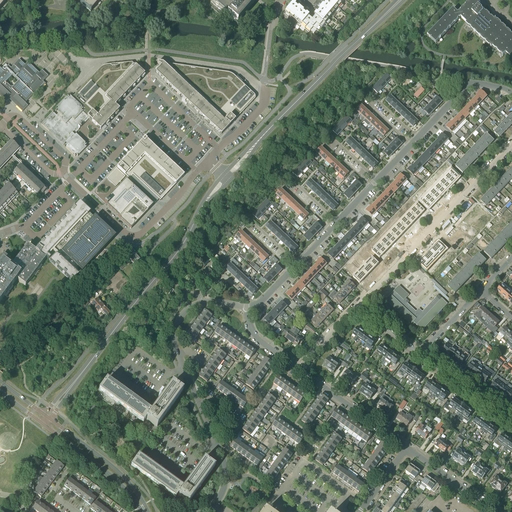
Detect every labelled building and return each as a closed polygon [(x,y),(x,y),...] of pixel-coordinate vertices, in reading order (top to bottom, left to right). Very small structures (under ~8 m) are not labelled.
[(81,3),(80,3),(91,12),(90,11),(99,0),(84,0),(82,4),(81,3)] [(201,0),(205,3),(217,13),(218,14),(223,19),(226,16),(227,15),(237,23),(238,21),(254,3),(256,0),(241,0),(235,8),(233,6),(231,4),(228,2),(225,0),(201,0)] [(325,25),(314,15),(312,18),(306,13),(310,8),(308,7),(306,9),(300,4),(302,1),(301,0),(301,1),(300,0),(299,2),(298,2),(296,5),(294,3),(284,15),(288,18),(290,17),(297,23),(296,25),(300,28),(301,27),(309,33),(311,31),(314,34),(317,31),(319,33),(325,25)] [(314,15),(325,25),(327,26),(331,22),(329,20),(335,13),(337,14),(344,6),(342,5),(345,1),(344,0),(327,0),(326,1),(324,0),(320,0),(323,2),(317,9),(314,6),(313,7),(318,11),(314,15)] [(480,4),(476,0),(470,0),(471,1),(469,3),(468,2),(465,5),(466,6),(464,8),(464,7),(461,10),(461,11),(459,13),(459,12),(458,13),(453,9),(451,11),(453,12),(429,36),(436,44),(439,40),(440,38),(441,38),(444,35),(443,35),(445,33),(446,33),(449,30),(448,30),(450,28),(453,25),(455,23),(458,20),(460,18),(461,17),(467,23),(466,24),(469,27),(470,26),(471,28),(471,29),(474,32),(475,31),(476,33),(479,36),(481,38),(484,41),(486,43),(489,46),(490,46),(491,47),(491,48),(493,47),(496,50),(496,49),(498,51),(497,51),(500,54),(501,54),(503,56),(502,56),(503,57),(506,53),(511,58),(509,59),(511,61),(511,35),(510,34),(511,33),(508,30),(507,31),(506,29),(506,28),(503,25),(502,26),(500,24),(501,24),(498,21),(497,21),(495,19),(496,19),(495,18),(494,20),(491,17),(491,18),(489,16),(489,15),(486,12),(486,13),(484,11),(485,11),(484,10),(483,12),(482,10),(482,9),(480,11),(477,8),(480,4)] [(33,68),(28,63),(28,62),(25,66),(19,61),(20,60),(19,60),(14,66),(16,68),(14,71),(8,66),(11,69),(9,71),(7,70),(4,73),(0,68),(0,96),(1,97),(6,102),(7,103),(10,99),(15,105),(17,107),(17,106),(22,112),(28,106),(25,104),(30,98),(30,97),(32,95),(34,96),(35,96),(34,96),(39,90),(40,91),(40,90),(45,85),(46,85),(43,82),(48,76),(47,76),(42,71),(39,74),(33,69),(34,68),(33,68)] [(98,68),(71,98),(73,99),(84,109),(82,111),(83,112),(82,114),(88,119),(89,119),(88,120),(100,130),(119,109),(114,105),(144,74),(131,62),(105,65),(103,65),(102,66),(100,67),(99,68),(98,68)] [(254,95),(234,76),(232,75),(230,74),(227,73),(157,63),(161,66),(155,73),(221,135),(255,99),(255,98),(255,97),(255,96),(254,95)] [(387,74),(382,79),(387,84),(389,81),(390,81),(392,79),(389,77),(387,74)] [(382,89),(387,84),(382,79),(377,84),(382,89)] [(377,94),(382,89),(377,84),(372,89),(377,94)] [(414,95),(417,98),(424,91),(421,87),(414,95)] [(482,102),(482,101),(487,97),(481,91),(476,96),(477,97),(482,102)] [(41,124),(41,125),(49,132),(50,132),(51,133),(52,134),(51,135),(52,135),(52,134),(54,136),(55,136),(56,138),(55,138),(56,138),(60,141),(59,142),(60,142),(61,142),(63,144),(64,145),(63,146),(65,144),(66,145),(65,147),(65,146),(66,147),(67,147),(66,148),(75,157),(75,156),(76,155),(76,156),(78,157),(77,156),(78,155),(79,155),(79,156),(87,148),(86,147),(86,148),(85,147),(85,146),(87,145),(86,145),(86,146),(85,145),(85,144),(77,136),(75,134),(76,133),(76,132),(75,132),(78,130),(79,130),(80,129),(80,128),(81,128),(81,127),(80,127),(84,123),(84,124),(85,124),(85,123),(84,123),(86,121),(88,119),(88,120),(89,119),(88,119),(82,114),(83,112),(82,111),(84,109),(73,99),(71,98),(70,97),(70,98),(69,99),(69,98),(67,97),(68,98),(67,99),(66,98),(65,99),(56,109),(57,108),(58,109),(57,110),(56,111),(56,112),(57,111),(58,111),(58,112),(57,113),(58,113),(59,114),(56,116),(52,112),(52,113),(53,113),(52,114),(49,117),(48,117),(49,117),(47,119),(46,121),(45,120),(45,121),(42,125),(41,124)] [(390,106),(395,101),(391,97),(386,102),(388,104),(388,105),(389,106),(390,106)] [(478,106),(482,102),(477,97),(473,101),(478,106)] [(433,102),(438,107),(442,102),(437,98),(435,99),(434,101),(433,102)] [(395,110),(400,105),(395,101),(390,106),(395,110)] [(480,108),(478,106),(473,101),(469,106),(474,110),(476,108),(478,109),(480,108)] [(431,104),(428,107),(433,111),(438,107),(433,102),(431,104)] [(399,115),(404,110),(400,105),(395,110),(399,115)] [(361,106),(356,111),(361,115),(361,116),(366,111),(365,110),(366,109),(364,108),(361,106)] [(464,110),(469,115),(474,110),(469,106),(464,110)] [(427,114),(426,115),(428,116),(429,116),(433,111),(428,107),(427,109),(424,111),(426,114),(427,114)] [(399,115),(404,119),(409,114),(404,110),(399,115)] [(413,118),(408,123),(413,128),(414,127),(415,126),(418,123),(415,120),(423,111),(422,110),(420,111),(417,114),(415,116),(413,118)] [(465,119),(469,115),(464,110),(460,115),(465,119)] [(361,115),(359,117),(364,122),(366,120),(371,115),(366,111),(361,116),(361,115)] [(404,119),(408,123),(413,118),(409,114),(404,119)] [(366,120),(364,122),(368,126),(370,124),(375,119),(371,115),(366,120)] [(456,119),(461,124),(465,119),(460,115),(456,119)] [(342,121),(347,126),(352,121),(347,116),(342,121)] [(370,124),(368,126),(370,127),(372,126),(374,128),(375,128),(379,123),(376,120),(375,119),(370,124)] [(457,128),(461,124),(456,119),(452,124),(457,128)] [(508,129),(511,124),(507,119),(503,124),(508,129)] [(342,131),(347,126),(342,121),(337,126),(342,131)] [(379,123),(375,128),(379,133),(384,128),(379,123)] [(457,128),(452,124),(451,123),(446,127),(452,133),(457,128)] [(498,129),(504,134),(508,129),(503,124),(498,129)] [(338,136),(342,131),(337,126),(332,131),(338,136)] [(379,133),(378,134),(382,138),(383,137),(384,137),(384,136),(388,132),(388,131),(387,129),(386,130),(384,128),(379,133)] [(499,138),(504,134),(498,129),(494,133),(499,138)] [(438,140),(444,145),(448,140),(442,134),(437,139),(438,140)] [(481,140),(489,147),(494,141),(487,135),(481,140)] [(393,140),(391,143),(392,144),(398,149),(402,145),(393,136),(391,138),(393,140)] [(386,138),(385,140),(387,142),(388,143),(389,144),(391,146),(388,149),(393,154),(398,149),(392,144),(391,143),(388,140),(386,138)] [(160,201),(184,176),(145,139),(117,168),(117,169),(116,170),(116,169),(107,179),(115,187),(125,177),(124,177),(125,176),(128,179),(129,179),(155,203),(159,200),(160,201)] [(350,139),(346,144),(348,146),(348,147),(349,148),(350,148),(355,143),(352,140),(351,139),(350,139)] [(355,143),(350,148),(355,152),(360,147),(357,145),(359,143),(361,141),(359,139),(357,141),(355,143)] [(434,144),(439,149),(444,145),(438,140),(434,144)] [(476,145),(483,152),(489,147),(481,140),(476,145)] [(0,168),(19,149),(12,142),(0,154),(0,168)] [(360,147),(355,152),(359,157),(364,152),(361,149),(365,144),(366,143),(365,142),(364,143),(361,145),(360,147)] [(382,143),(381,145),(383,146),(382,147),(385,149),(387,150),(384,153),(386,156),(387,156),(387,157),(386,157),(387,157),(388,158),(389,158),(393,154),(388,149),(386,147),(384,145),(382,143)] [(435,154),(439,149),(434,144),(430,149),(435,154)] [(478,158),(483,152),(476,145),(471,151),(478,158)] [(322,158),(326,153),(325,152),(326,151),(324,150),(321,148),(317,153),(322,158)] [(364,152),(359,157),(364,161),(369,156),(366,153),(368,152),(368,151),(370,149),(369,149),(368,148),(366,150),(364,152)] [(426,153),(431,158),(435,154),(430,149),(426,153)] [(466,156),(473,163),(478,158),(471,151),(466,156)] [(369,156),(364,161),(366,163),(368,165),(373,160),(371,158),(370,157),(372,156),(374,153),(373,152),(370,154),(369,156)] [(326,162),(331,157),(326,153),(322,158),(326,162)] [(427,163),(431,158),(426,153),(422,158),(427,163)] [(373,160),(368,165),(373,170),(374,169),(376,168),(375,168),(378,165),(375,162),(377,160),(379,158),(377,156),(376,158),(375,158),(373,160)] [(468,169),(473,163),(466,156),(461,162),(468,169)] [(331,157),(326,162),(330,166),(335,161),(331,157)] [(307,158),(302,163),(307,168),(312,163),(309,161),(307,158)] [(417,162),(422,167),(427,163),(422,158),(417,162)] [(335,170),(340,165),(335,161),(330,166),(335,170)] [(418,172),(422,167),(417,162),(413,167),(418,172)] [(463,174),(468,169),(461,162),(455,167),(463,174)] [(302,163),(297,168),(302,173),(307,168),(302,163)] [(339,175),(344,170),(340,165),(335,170),(339,175)] [(18,177),(17,178),(16,179),(20,182),(21,181),(21,180),(22,181),(26,184),(25,186),(24,187),(29,192),(31,191),(32,190),(34,192),(38,196),(41,192),(43,193),(46,191),(47,189),(46,188),(45,187),(45,188),(44,188),(40,185),(36,181),(33,177),(29,174),(25,170),(21,166),(20,166),(14,173),(18,177)] [(418,172),(413,167),(412,166),(408,171),(414,176),(418,172)] [(297,168),(293,173),(298,178),(302,173),(297,168)] [(344,170),(339,175),(344,179),(349,174),(348,173),(347,171),(346,172),(344,170)] [(451,170),(446,175),(454,183),(459,178),(451,170)] [(399,177),(396,180),(397,181),(402,185),(405,188),(409,183),(407,181),(401,175),(399,177)] [(446,175),(441,181),(449,188),(454,183),(446,175)] [(511,180),(506,175),(502,179),(509,185),(511,182),(511,180)] [(502,179),(499,183),(505,189),(509,185),(502,179)] [(105,203),(104,204),(109,208),(118,217),(125,224),(131,229),(132,229),(135,225),(142,217),(148,212),(148,211),(153,206),(152,205),(147,200),(127,182),(126,180),(113,195),(108,199),(106,202),(105,203)] [(353,182),(351,184),(351,185),(353,186),(358,191),(362,186),(357,182),(355,180),(353,182)] [(311,181),(306,186),(308,188),(308,189),(310,190),(311,190),(315,185),(311,181)] [(393,185),(398,190),(402,185),(397,181),(393,185)] [(441,181),(436,186),(444,193),(449,188),(441,181)] [(347,184),(348,185),(349,186),(351,188),(348,191),(353,195),(358,191),(353,186),(351,185),(349,182),(347,184)] [(499,183),(495,187),(502,193),(505,189),(499,183)] [(0,211),(17,194),(9,185),(0,194),(0,211)] [(315,185),(311,190),(315,194),(320,189),(315,185)] [(394,194),(398,190),(393,185),(389,189),(394,194)] [(436,186),(431,191),(439,199),(444,193),(436,186)] [(495,187),(491,191),(498,197),(502,193),(495,187)] [(320,189),(315,194),(319,198),(324,193),(321,191),(320,189)] [(324,193),(319,198),(320,199),(324,203),(329,198),(326,195),(328,193),(330,191),(328,189),(326,191),(324,193)] [(385,194),(390,199),(394,194),(389,189),(385,194)] [(282,200),(287,195),(285,194),(286,193),(284,192),(281,190),(277,195),(282,200)] [(347,192),(344,195),(346,198),(347,198),(346,199),(348,200),(349,200),(353,195),(348,191),(347,192)] [(431,191),(426,196),(434,204),(439,199),(431,191)] [(491,191),(487,195),(494,201),(498,197),(491,191)] [(329,198),(324,203),(329,207),(333,202),(330,199),(332,197),(335,194),(334,193),(329,198)] [(385,203),(390,199),(385,194),(380,198),(385,203)] [(286,204),(291,199),(287,195),(282,200),(286,204)] [(487,195),(483,199),(490,205),(494,201),(487,195)] [(421,202),(429,209),(434,204),(426,196),(421,202)] [(333,202),(329,207),(333,212),(334,211),(336,210),(335,210),(337,208),(338,207),(335,204),(339,200),(337,198),(335,200),(333,202)] [(376,203),(381,208),(385,203),(380,198),(376,203)] [(291,199),(286,204),(290,208),(295,203),(291,199)] [(262,205),(267,210),(272,205),(267,200),(262,205)] [(91,213),(80,203),(37,249),(42,252),(40,255),(45,258),(49,261),(72,283),(95,259),(109,244),(116,237),(95,217),(94,218),(90,214),(91,213)] [(295,212),(299,207),(295,203),(290,208),(295,212)] [(377,212),(381,208),(376,203),(372,207),(377,212)] [(417,204),(412,210),(420,217),(425,212),(417,204)] [(482,204),(478,208),(485,214),(489,210),(482,204)] [(257,210),(263,215),(267,210),(262,205),(257,210)] [(377,212),(372,207),(371,206),(366,211),(372,217),(377,212)] [(299,207),(295,212),(299,216),(304,211),(299,207)] [(478,208),(475,212),(481,218),(485,214),(478,208)] [(258,220),(263,215),(257,210),(253,215),(258,220)] [(412,210),(407,215),(415,222),(420,217),(412,210)] [(299,216),(297,218),(301,222),(303,220),(304,221),(306,219),(309,216),(308,215),(308,214),(307,213),(306,214),(304,211),(299,216)] [(475,212),(471,216),(478,222),(481,218),(475,212)] [(314,215),(310,220),(314,224),(318,220),(314,215)] [(407,215),(402,220),(410,227),(415,222),(407,215)] [(471,216),(467,220),(474,226),(478,222),(471,216)] [(362,218),(358,223),(359,224),(364,229),(366,231),(370,226),(368,224),(367,223),(362,218)] [(402,220),(397,225),(405,233),(410,227),(402,220)] [(467,220),(463,223),(470,230),(474,226),(467,220)] [(292,225),(293,226),(298,230),(300,228),(295,224),(294,222),(292,225)] [(271,223),(266,228),(271,232),(275,227),(273,224),(271,223)] [(307,223),(305,224),(307,226),(309,228),(311,230),(308,233),(313,237),(317,233),(312,228),(308,224),(307,223)] [(463,223),(460,227),(466,234),(470,230),(463,223)] [(312,228),(317,233),(322,228),(317,224),(312,228)] [(359,224),(354,229),(359,233),(364,229),(359,224)] [(275,227),(271,232),(275,236),(280,231),(282,230),(278,227),(277,225),(275,227)] [(397,225),(392,230),(400,238),(405,233),(397,225)] [(460,227),(456,231),(463,238),(466,234),(460,227)] [(354,229),(350,233),(355,238),(359,233),(354,229)] [(511,235),(505,229),(500,234),(508,242),(511,237),(511,235)] [(392,230),(387,236),(395,243),(400,238),(392,230)] [(280,231),(275,236),(280,241),(284,236),(281,233),(280,231)] [(284,236),(280,241),(284,245),(291,238),(288,235),(290,233),(288,231),(284,236)] [(307,234),(304,237),(306,240),(307,240),(306,241),(308,242),(309,242),(313,237),(308,233),(307,231),(305,233),(307,234)] [(456,231),(452,235),(459,242),(463,238),(456,231)] [(237,237),(235,239),(237,240),(240,243),(241,241),(246,236),(246,235),(245,234),(244,234),(241,232),(240,233),(240,234),(237,237)] [(350,233),(346,238),(351,242),(353,245),(355,243),(357,240),(355,238),(350,233)] [(500,234),(495,239),(503,247),(508,242),(500,234)] [(452,235),(448,239),(455,246),(459,242),(452,235)] [(246,236),(241,241),(246,246),(251,240),(246,236)] [(291,238),(284,245),(289,249),(293,244),(291,241),(295,237),(293,236),(291,238)] [(387,236),(382,241),(390,248),(395,243),(387,236)] [(346,238),(341,242),(346,247),(351,242),(346,238)] [(448,239),(444,243),(451,250),(455,246),(448,239)] [(495,239),(490,244),(498,252),(503,247),(495,239)] [(251,240),(246,246),(250,250),(255,245),(251,240)] [(293,244),(289,249),(293,253),(294,253),(295,253),(296,252),(295,252),(298,248),(295,246),(297,244),(299,241),(297,240),(293,244)] [(382,241),(377,246),(385,254),(390,248),(382,241)] [(341,242),(337,246),(342,251),(346,247),(341,242)] [(439,244),(435,248),(442,254),(446,250),(439,244)] [(490,244),(485,250),(493,257),(498,252),(490,244)] [(255,245),(250,250),(255,254),(260,249),(255,245)] [(36,251),(35,250),(28,246),(15,264),(10,261),(11,259),(4,253),(0,258),(0,266),(0,301),(16,280),(24,286),(45,258),(40,255),(42,252),(37,249),(36,251)] [(337,246),(333,251),(338,256),(342,251),(337,246)] [(377,246),(372,251),(380,259),(385,254),(377,246)] [(435,248),(431,252),(438,258),(442,254),(435,248)] [(260,249),(255,254),(259,258),(264,253),(260,249)] [(332,250),(328,254),(332,259),(333,260),(338,256),(333,251),(332,250)] [(485,250),(480,255),(488,263),(493,257),(485,250)] [(138,262),(141,259),(134,251),(131,254),(132,255),(128,258),(131,262),(131,261),(133,264),(136,261),(136,260),(138,262)] [(431,252),(427,256),(434,262),(438,258),(431,252)] [(259,258),(257,260),(262,265),(264,263),(269,258),(268,257),(269,257),(267,255),(267,256),(264,253),(259,258)] [(427,256),(423,260),(430,266),(434,262),(427,256)] [(476,256),(470,262),(478,269),(484,264),(476,256)] [(274,257),(269,261),(276,267),(273,270),(278,275),(282,270),(276,264),(278,261),(274,257)] [(204,264),(203,264),(201,266),(203,268),(205,266),(211,260),(210,258),(204,264)] [(372,258),(368,262),(375,268),(379,264),(372,258)] [(229,267),(226,270),(228,272),(228,273),(229,274),(230,274),(230,273),(230,274),(235,269),(237,267),(238,266),(239,265),(233,259),(227,265),(228,265),(229,266),(229,267)] [(321,259),(316,263),(317,264),(322,269),(327,265),(321,259)] [(423,260),(419,264),(426,270),(430,266),(423,260)] [(368,262),(364,266),(371,272),(375,268),(368,262)] [(470,262),(466,267),(473,275),(478,269),(470,262)] [(265,266),(267,268),(269,270),(266,273),(267,273),(268,275),(273,279),(278,275),(273,270),(271,269),(270,268),(268,266),(266,264),(265,266)] [(317,264),(313,269),(318,274),(322,269),(317,264)] [(364,266),(360,270),(367,276),(371,272),(364,266)] [(466,267),(461,272),(468,280),(473,275),(466,267)] [(209,268),(201,276),(207,282),(215,274),(209,268)] [(235,269),(230,274),(235,278),(240,273),(239,273),(237,271),(235,269)] [(262,269),(259,272),(260,273),(263,272),(264,273),(265,275),(267,276),(264,279),(266,282),(267,282),(266,283),(268,284),(268,283),(269,284),(273,279),(268,275),(267,273),(265,271),(264,271),(262,269)] [(313,269),(308,273),(314,278),(318,274),(313,269)] [(360,270),(357,274),(364,280),(367,276),(360,270)] [(461,272),(456,277),(463,285),(468,280),(461,272)] [(240,273),(235,278),(239,282),(244,278),(244,277),(242,275),(241,275),(240,273)] [(244,278),(239,282),(244,287),(249,282),(248,281),(246,279),(248,277),(250,275),(249,275),(248,273),(246,276),(244,277),(244,278)] [(305,278),(304,278),(309,283),(314,278),(308,273),(305,278)] [(357,274),(352,278),(359,285),(364,280),(357,274)] [(456,277),(451,283),(458,290),(463,285),(456,277)] [(304,278),(300,282),(305,287),(307,285),(309,283),(304,278)] [(350,278),(344,285),(346,286),(352,292),(356,288),(355,287),(357,285),(355,283),(352,281),(350,278)] [(249,282),(244,287),(248,291),(253,286),(249,282)] [(300,282),(296,287),(301,292),(305,287),(300,282)] [(451,283),(445,288),(453,296),(458,290),(451,283)] [(253,286),(248,291),(253,295),(254,295),(256,294),(255,293),(258,290),(255,288),(257,286),(255,284),(253,286)] [(497,291),(506,300),(511,293),(511,291),(503,284),(497,291)] [(346,286),(342,290),(348,296),(352,292),(346,286)] [(409,295),(399,286),(385,301),(386,301),(411,324),(411,325),(414,322),(417,324),(416,325),(422,331),(423,331),(447,305),(448,304),(438,296),(431,303),(433,306),(430,309),(428,307),(422,312),(419,309),(414,314),(411,311),(413,309),(408,304),(409,302),(406,299),(409,296),(409,295)] [(296,287),(292,291),(297,296),(301,292),(296,287)] [(291,290),(286,295),(292,301),(297,296),(292,291),(291,290)] [(342,290),(338,295),(344,300),(348,296),(342,290)] [(318,295),(317,296),(322,301),(324,300),(326,298),(321,292),(318,295)] [(335,292),(330,297),(333,300),(334,299),(340,304),(344,300),(338,295),(335,292)] [(110,313),(97,300),(91,305),(97,312),(100,309),(107,316),(110,313)] [(282,302),(278,307),(283,311),(287,307),(282,302)] [(324,309),(329,315),(333,311),(335,310),(329,304),(324,309)] [(278,307),(273,311),(278,316),(280,318),(285,313),(283,311),(278,307)] [(476,315),(474,315),(474,319),(475,319),(476,319),(476,320),(474,321),(476,323),(477,321),(477,322),(478,321),(487,311),(482,307),(481,309),(477,313),(478,313),(476,315)] [(326,319),(329,315),(324,309),(320,314),(326,319)] [(202,315),(209,320),(213,316),(205,310),(202,315)] [(273,311),(269,316),(274,320),(278,316),(273,311)] [(487,311),(478,321),(480,322),(482,324),(486,321),(491,315),(487,311)] [(317,316),(315,313),(313,315),(314,316),(316,318),(322,323),(326,319),(320,314),(317,316)] [(199,319),(206,325),(209,320),(202,315),(199,319)] [(486,321),(482,324),(486,328),(487,328),(490,324),(495,319),(491,315),(486,321)] [(269,316),(265,320),(265,321),(265,322),(266,323),(266,322),(267,322),(270,325),(272,327),(276,323),(274,320),(269,316)] [(318,328),(322,323),(316,318),(314,316),(312,317),(314,319),(312,322),(315,325),(314,326),(316,329),(317,327),(318,328)] [(203,329),(206,325),(199,319),(195,324),(203,329)] [(487,328),(486,328),(494,335),(494,334),(496,332),(498,329),(496,327),(499,323),(495,319),(490,324),(487,328)] [(192,328),(200,333),(203,329),(195,324),(192,328)] [(220,336),(225,329),(221,325),(215,333),(220,336)] [(354,331),(352,333),(353,334),(352,335),(355,337),(353,340),(355,341),(362,331),(361,330),(361,329),(360,328),(359,327),(358,328),(355,332),(354,331)] [(189,333),(196,338),(200,333),(192,328),(189,333)] [(283,334),(285,336),(284,338),(285,338),(292,344),(297,337),(299,334),(300,332),(293,328),(290,332),(288,331),(286,329),(283,334)] [(502,339),(504,337),(509,331),(505,328),(500,333),(498,335),(502,339)] [(225,329),(220,336),(224,339),(229,332),(225,329)] [(362,331),(355,341),(356,343),(359,340),(361,342),(367,334),(365,332),(364,333),(362,331)] [(506,343),(508,341),(511,336),(511,334),(509,331),(504,337),(502,339),(506,343)] [(229,343),(234,335),(229,332),(224,339),(229,343)] [(297,337),(292,344),(297,347),(298,346),(299,344),(300,344),(301,345),(302,344),(303,342),(302,340),(304,337),(301,335),(302,334),(300,332),(299,334),(297,337)] [(487,342),(486,343),(488,344),(493,339),(493,340),(498,334),(496,332),(494,334),(494,335),(487,342)] [(193,343),(196,338),(189,333),(186,337),(193,343)] [(367,334),(361,342),(364,344),(362,347),(364,348),(371,338),(370,337),(370,336),(367,334)] [(477,340),(480,343),(482,341),(474,334),(472,336),(477,341),(477,340)] [(234,335),(229,343),(233,346),(238,338),(234,335)] [(237,349),(243,342),(238,338),(233,346),(237,349)] [(371,338),(364,348),(365,349),(366,348),(370,351),(373,347),(372,347),(376,342),(376,341),(376,340),(374,338),(373,339),(371,338)] [(243,342),(237,349),(242,352),(247,345),(243,342)] [(443,351),(442,352),(443,353),(444,355),(445,355),(446,355),(447,355),(454,345),(452,343),(451,345),(447,342),(446,344),(447,345),(443,350),(443,351)] [(454,345),(447,355),(447,356),(449,357),(449,358),(451,360),(457,352),(456,352),(459,348),(456,346),(457,346),(456,345),(455,344),(454,345)] [(246,355),(252,348),(247,345),(242,352),(246,355)] [(383,347),(381,346),(374,356),(376,358),(377,356),(380,358),(381,356),(387,349),(384,346),(383,347)] [(252,348),(246,355),(251,359),(256,351),(252,348)] [(457,352),(451,360),(454,362),(455,361),(456,362),(464,352),(466,349),(465,349),(463,348),(462,350),(459,348),(456,352),(457,352)] [(383,363),(391,353),(389,351),(390,351),(387,349),(381,356),(384,358),(381,362),(383,363)] [(464,352),(456,362),(458,364),(460,366),(461,366),(464,361),(465,362),(470,356),(467,354),(468,351),(466,349),(464,352)] [(215,355),(223,360),(227,356),(219,350),(215,355)] [(393,354),(391,353),(383,363),(381,365),(383,367),(386,363),(389,364),(390,363),(396,355),(393,353),(393,354)] [(212,359),(220,365),(223,360),(215,355),(212,359)] [(394,372),(400,364),(398,363),(400,359),(398,358),(399,357),(396,355),(390,363),(393,365),(390,368),(390,369),(394,372)] [(324,365),(323,365),(325,367),(328,370),(335,360),(332,358),(330,357),(324,365)] [(262,363),(270,369),(273,364),(266,358),(262,363)] [(474,359),(473,358),(471,358),(469,362),(469,364),(470,364),(467,370),(467,371),(469,372),(470,372),(471,373),(479,363),(477,361),(478,361),(474,359)] [(501,366),(503,363),(497,358),(494,361),(501,366)] [(212,359),(209,364),(217,369),(219,371),(222,367),(220,365),(212,359)] [(335,360),(328,370),(331,372),(332,371),(332,372),(334,373),(340,364),(341,365),(342,365),(344,367),(348,362),(345,360),(344,362),(340,360),(339,362),(336,360),(335,360)] [(347,372),(342,379),(343,380),(347,383),(352,375),(353,374),(351,372),(348,370),(353,364),(349,361),(348,362),(344,367),(346,369),(348,370),(347,371),(346,370),(346,371),(347,372)] [(259,367),(267,373),(270,369),(262,363),(259,367)] [(401,370),(399,372),(402,374),(400,376),(401,376),(403,378),(410,367),(409,366),(409,365),(407,363),(406,364),(401,370)] [(473,375),(475,377),(481,370),(483,366),(480,365),(481,364),(479,363),(471,373),(473,374),(473,375)] [(206,368),(214,373),(217,369),(209,364),(206,368)] [(479,378),(481,380),(488,369),(489,369),(484,366),(483,366),(481,370),(475,377),(478,379),(479,378)] [(264,377),(267,373),(259,367),(256,372),(264,377)] [(410,367),(403,378),(404,379),(407,375),(410,377),(416,369),(413,368),(412,368),(410,367)] [(210,378),(214,373),(206,368),(203,372),(210,378)] [(410,377),(408,379),(411,382),(410,383),(412,384),(420,374),(418,373),(418,372),(419,372),(416,369),(410,377)] [(488,369),(481,380),(483,381),(482,382),(484,384),(485,383),(490,377),(492,378),(496,374),(489,369),(488,369)] [(362,376),(360,378),(362,380),(366,375),(367,374),(368,372),(366,371),(364,374),(363,374),(362,376)] [(207,382),(210,378),(203,372),(199,377),(207,382)] [(253,376),(260,382),(264,377),(256,372),(253,376)] [(352,375),(347,383),(350,385),(351,385),(352,386),(358,377),(356,375),(353,374),(352,375)] [(420,374),(412,384),(413,386),(416,382),(419,384),(424,377),(425,376),(422,374),(421,375),(420,374)] [(493,385),(491,388),(493,389),(492,390),(495,392),(501,385),(503,381),(503,380),(496,375),(491,382),(494,384),(493,385)] [(257,386),(260,382),(253,376),(250,381),(257,386)] [(278,387),(284,380),(279,376),(273,384),(278,387)] [(363,387),(360,392),(362,393),(361,393),(365,396),(371,388),(370,388),(372,386),(369,384),(371,382),(366,379),(365,382),(366,383),(363,387)] [(396,387),(397,385),(398,384),(391,379),(389,381),(396,387)] [(104,380),(97,390),(99,391),(101,392),(102,393),(98,398),(134,424),(138,419),(144,423),(146,420),(156,427),(182,392),(173,385),(154,410),(151,414),(145,409),(104,380)] [(282,390),(288,383),(284,380),(278,387),(282,390)] [(501,385),(495,392),(498,394),(499,393),(500,395),(508,384),(504,380),(503,381),(501,385)] [(254,391),(257,386),(250,381),(246,385),(254,391)] [(430,381),(422,391),(424,393),(427,395),(428,394),(430,391),(435,384),(433,382),(432,382),(431,382),(430,381)] [(221,393),(227,385),(222,382),(217,390),(221,393)] [(288,383),(282,390),(287,394),(292,386),(288,383)] [(430,391),(428,394),(431,396),(429,398),(431,399),(432,398),(439,388),(438,387),(438,386),(435,384),(430,391)] [(511,386),(508,384),(500,395),(502,396),(502,397),(505,399),(510,391),(509,391),(511,387),(511,386)] [(226,396),(231,388),(227,385),(221,393),(226,396)] [(231,388),(226,396),(230,399),(236,392),(238,388),(234,385),(231,388)] [(291,397),(297,389),(292,386),(287,394),(291,397)] [(371,388),(365,396),(368,398),(370,399),(377,390),(374,388),(373,390),(371,388)] [(439,388),(432,398),(434,400),(435,397),(438,399),(439,398),(444,391),(442,389),(441,389),(439,388)] [(297,389),(291,397),(296,400),(301,392),(297,389)] [(379,404),(378,406),(383,409),(387,403),(390,400),(384,395),(385,393),(386,392),(384,390),(380,396),(382,397),(381,399),(382,400),(379,404)] [(438,399),(437,400),(440,402),(439,404),(440,404),(441,405),(440,406),(442,408),(448,401),(447,400),(446,399),(449,395),(448,394),(447,393),(444,391),(439,398),(438,399)] [(235,402),(240,395),(236,392),(230,399),(235,402)] [(301,392),(296,400),(300,403),(306,396),(301,392)] [(240,395),(235,402),(239,406),(244,398),(240,395)] [(269,395),(265,399),(273,405),(276,400),(271,397),(269,395)] [(318,399),(326,405),(329,400),(321,395),(318,399)] [(244,398),(239,406),(243,409),(249,402),(244,398)] [(265,399),(262,404),(270,409),(273,405),(265,399)] [(315,404),(322,409),(326,405),(318,399),(315,404)] [(449,401),(444,408),(451,413),(459,402),(457,401),(458,401),(458,400),(457,400),(455,399),(454,399),(453,401),(451,400),(449,402),(449,401)] [(387,403),(383,409),(388,413),(390,411),(394,405),(393,405),(391,403),(393,402),(390,400),(387,403)] [(400,406),(398,408),(402,410),(407,403),(403,401),(400,406)] [(451,413),(453,415),(454,412),(457,414),(458,413),(459,413),(464,405),(461,403),(461,404),(459,402),(451,413)] [(262,404),(259,408),(267,413),(270,409),(262,404)] [(319,414),(322,409),(315,404),(312,408),(319,414)] [(457,414),(456,415),(459,417),(458,419),(460,421),(460,420),(468,409),(466,408),(467,407),(464,405),(459,413),(458,413),(457,414)] [(259,408),(256,412),(263,418),(267,413),(259,408)] [(309,412),(316,418),(319,414),(312,408),(309,412)] [(460,420),(459,421),(461,423),(464,420),(468,423),(472,418),(470,417),(473,413),(473,412),(471,410),(470,410),(468,409),(460,420)] [(337,410),(331,417),(336,421),(341,413),(337,410)] [(403,410),(397,419),(402,423),(408,414),(403,410)] [(256,412),(253,417),(260,422),(263,418),(256,412)] [(305,417),(313,422),(316,418),(309,412),(305,417)] [(341,413),(336,421),(340,424),(346,416),(341,413)] [(408,414),(402,423),(407,427),(411,420),(412,420),(413,417),(409,414),(408,414)] [(346,416),(340,424),(345,427),(350,419),(346,416)] [(473,419),(469,425),(471,426),(471,427),(473,428),(475,424),(478,426),(484,419),(481,417),(481,418),(479,416),(475,421),(473,419)] [(253,417),(249,421),(257,427),(260,422),(253,417)] [(309,427),(313,422),(305,417),(302,422),(309,427)] [(277,430),(283,422),(278,419),(272,426),(277,430)] [(350,419),(345,427),(349,430),(355,423),(350,419)] [(481,428),(478,432),(480,434),(488,423),(486,422),(484,419),(478,426),(481,428)] [(247,425),(246,426),(254,431),(256,433),(259,428),(257,427),(249,421),(247,425)] [(281,433),(287,425),(283,422),(277,430),(281,433)] [(440,422),(437,426),(435,429),(438,431),(443,424),(440,422)] [(349,430),(347,433),(352,436),(354,433),(359,426),(355,423),(349,430)] [(488,423),(480,434),(482,435),(483,433),(486,435),(485,436),(488,433),(493,426),(490,424),(490,425),(488,423)] [(287,425),(281,433),(286,436),(291,428),(287,425)] [(416,432),(421,436),(425,430),(427,427),(425,425),(424,427),(421,425),(416,432)] [(246,426),(243,430),(251,435),(253,437),(256,433),(254,431),(246,426)] [(354,433),(352,436),(356,439),(358,437),(363,429),(359,426),(354,433)] [(431,432),(432,430),(428,426),(427,427),(425,430),(421,436),(425,439),(431,432)] [(488,433),(485,436),(488,438),(487,439),(489,440),(490,440),(492,441),(496,436),(494,435),(497,430),(495,429),(496,429),(496,428),(493,426),(488,433)] [(290,439),(296,431),(291,428),(286,436),(290,439)] [(358,437),(356,439),(360,442),(362,440),(368,432),(363,429),(358,437)] [(296,431),(290,439),(295,442),(300,434),(296,431)] [(368,432),(362,440),(367,443),(372,435),(368,432)] [(300,434),(295,442),(299,446),(305,438),(300,434)] [(331,439),(339,444),(342,440),(335,434),(331,439)] [(497,438),(493,443),(500,448),(501,446),(502,444),(508,437),(505,435),(505,436),(503,434),(499,439),(497,438)] [(236,440),(231,447),(231,448),(235,451),(241,443),(242,440),(238,437),(236,440)] [(439,450),(445,441),(440,437),(434,446),(439,450)] [(502,444),(501,446),(504,448),(502,450),(504,451),(511,441),(510,440),(511,439),(508,437),(502,444)] [(328,443),(336,449),(339,444),(331,439),(328,443)] [(445,441),(439,450),(444,453),(447,449),(449,451),(452,447),(445,441)] [(240,454),(245,446),(241,443),(235,451),(240,454)] [(332,453),(336,449),(328,443),(325,447),(332,453)] [(379,447),(386,453),(390,448),(382,443),(379,447)] [(245,446),(240,454),(244,457),(250,449),(245,446)] [(322,452),(329,457),(332,453),(325,447),(322,452)] [(376,452),(383,457),(386,453),(379,447),(376,452)] [(455,461),(458,463),(463,456),(464,454),(461,452),(462,451),(458,448),(455,452),(457,453),(453,458),(455,460),(455,461)] [(248,460),(254,453),(250,449),(244,457),(248,460)] [(282,453),(289,459),(292,455),(285,449),(282,453)] [(326,461),(329,457),(322,452),(319,456),(326,461)] [(380,462),(383,457),(376,452),(372,456),(380,462)] [(254,453),(248,460),(253,463),(258,456),(254,453)] [(279,458),(286,464),(289,459),(282,453),(279,458)] [(467,457),(464,454),(463,456),(458,463),(461,465),(464,466),(467,461),(470,462),(473,457),(469,454),(467,457)] [(133,463),(132,466),(176,498),(176,497),(178,495),(179,496),(181,497),(183,499),(188,502),(192,497),(209,474),(214,467),(205,460),(194,476),(186,486),(184,489),(177,484),(169,479),(143,459),(138,456),(133,463)] [(258,456),(253,463),(257,467),(263,459),(258,456)] [(323,466),(326,461),(319,456),(315,461),(323,466)] [(369,460),(377,466),(380,462),(372,456),(369,460)] [(275,457),(273,461),(275,463),(283,468),(286,464),(279,458),(278,459),(275,457)] [(374,470),(377,466),(369,460),(366,465),(374,470)] [(53,466),(61,472),(64,467),(56,462),(53,466)] [(272,467),(280,473),(283,468),(275,463),(272,467)] [(476,476),(482,469),(478,467),(479,465),(477,464),(471,472),(474,473),(473,474),(476,476)] [(370,475),(374,470),(366,465),(363,469),(370,475)] [(408,468),(405,472),(410,475),(416,467),(414,465),(413,466),(411,465),(408,468)] [(57,476),(61,472),(53,466),(50,470),(57,476)] [(338,466),(333,473),(334,474),(337,477),(343,469),(338,466)] [(482,469),(476,476),(479,479),(480,478),(482,480),(486,474),(488,475),(490,471),(483,466),(482,469)] [(277,477),(280,473),(272,467),(269,471),(277,477)] [(410,475),(408,478),(413,481),(414,481),(417,483),(421,478),(418,475),(420,472),(418,470),(419,469),(416,467),(410,475)] [(343,469),(337,477),(342,480),(347,472),(343,469)] [(347,472),(342,480),(346,483),(351,476),(353,473),(349,469),(347,472)] [(47,475),(54,480),(57,476),(50,470),(47,475)] [(267,470),(263,474),(266,476),(273,482),(277,477),(269,471),(267,470)] [(351,476),(346,483),(350,486),(356,479),(358,476),(353,473),(351,476)] [(51,485),(54,480),(47,475),(43,479),(51,485)] [(415,486),(411,491),(413,493),(417,487),(418,489),(419,488),(421,485),(425,489),(426,487),(433,479),(430,477),(429,478),(428,477),(427,476),(424,480),(421,478),(417,483),(415,486)] [(495,490),(500,483),(497,480),(498,479),(494,476),(492,479),(494,480),(490,485),(492,487),(492,488),(495,490)] [(41,477),(38,482),(40,483),(48,489),(51,485),(43,479),(41,477)] [(69,490),(74,482),(70,479),(64,486),(69,490)] [(356,479),(350,486),(355,489),(360,482),(356,479)] [(433,479),(426,487),(433,492),(435,492),(439,487),(439,485),(434,482),(435,481),(433,479)] [(73,493),(78,485),(74,482),(69,490),(73,493)] [(360,482),(355,489),(359,493),(365,485),(360,482)] [(44,493),(48,489),(40,483),(37,488),(44,493)] [(397,484),(395,487),(403,493),(405,491),(407,489),(406,489),(407,488),(405,487),(403,486),(399,483),(399,484),(398,485),(397,484)] [(500,483),(495,490),(498,492),(499,492),(501,493),(505,488),(506,488),(507,487),(506,486),(506,485),(504,484),(503,485),(500,483)] [(78,485),(73,493),(77,496),(83,488),(78,485)] [(394,491),(393,492),(400,498),(400,497),(401,497),(402,495),(403,493),(395,487),(393,490),(394,491)] [(41,498),(44,493),(37,488),(33,492),(41,498)] [(82,499),(87,492),(83,488),(77,496),(82,499)] [(87,492),(82,499),(86,503),(92,495),(87,492)] [(390,493),(388,496),(397,502),(398,503),(402,499),(400,498),(393,492),(391,494),(390,493)] [(92,495),(86,503),(90,506),(96,498),(92,495)] [(388,496),(386,499),(387,500),(386,501),(393,507),(397,509),(400,504),(398,503),(397,502),(388,496)] [(420,505),(423,501),(418,497),(415,501),(420,505)] [(383,503),(381,505),(390,511),(393,507),(386,501),(385,503),(383,503)] [(416,510),(420,505),(415,501),(411,506),(416,510)] [(36,511),(37,511),(42,505),(38,502),(32,509),(36,511)] [(93,511),(94,511),(100,505),(96,502),(90,509),(93,511)]
